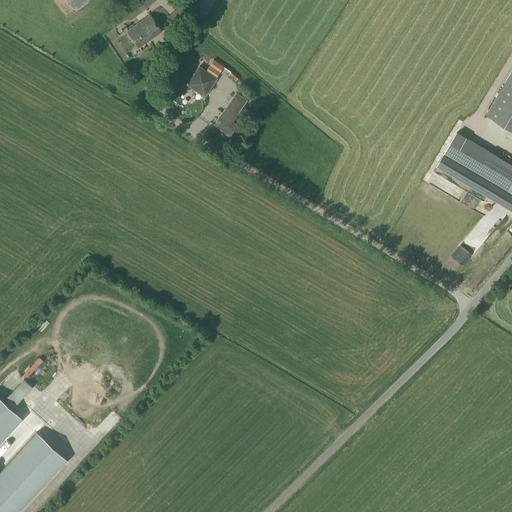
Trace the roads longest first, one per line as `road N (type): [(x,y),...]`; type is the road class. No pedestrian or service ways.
road 1 (residential): [(266,511),(511,258)]
road 2 (unknown): [(26,511),(74,449),(21,396)]
